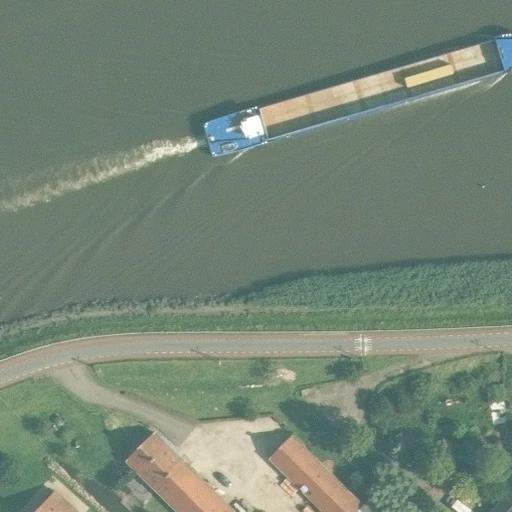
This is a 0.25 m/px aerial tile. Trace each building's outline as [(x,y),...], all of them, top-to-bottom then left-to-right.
[(41,405),(27,414),(44,440),(57,432),(41,405)] [(60,415),(54,419),(58,426),(64,422),(60,415)] [(235,511),(155,432),(126,461),(177,511),(235,511)] [(292,435),(268,460),(321,511),(356,511),(364,505),(292,435)] [(437,484),(447,493),(461,478),(451,469),(437,484)] [(511,511),(511,487),(489,511),(511,511)] [(78,511),(79,511),(56,491),(36,511),(78,511)] [(364,505),(356,511),(389,511),(373,495),(364,505)]
